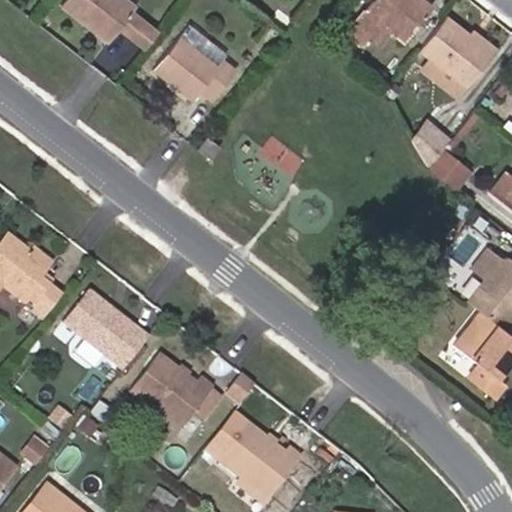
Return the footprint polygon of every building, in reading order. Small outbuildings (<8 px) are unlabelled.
[(132,7),(122,0),(62,0),(59,4),(105,40),(132,7)] [(430,10),(418,0),(371,0),(355,21),(348,29),(364,42),(371,34),(380,42),(390,32),(403,43),(430,10)] [(285,29),(292,18),(280,10),(273,20),(285,29)] [(465,36),(442,18),(418,49),(426,55),(418,67),(440,84),(448,73),(464,86),(488,54),(465,36)] [(187,22),(176,35),(214,65),(220,57),(224,52),(187,22)] [(271,45),(280,34),(269,25),(260,35),(271,45)] [(471,29),(465,36),(488,54),(494,47),(471,29)] [(214,65),(176,35),(152,66),(189,96),(197,86),(209,95),(232,66),(220,57),(214,65)] [(448,73),(440,84),(455,96),(456,97),(464,86),(448,73)] [(425,167),(445,140),(424,123),(410,142),(425,167)] [(271,134),(257,151),(291,177),(305,159),(271,134)] [(205,135),(195,148),(209,158),(219,146),(205,135)] [(443,151),(429,170),(451,187),(465,168),(443,151)] [(488,192),(501,202),(511,187),(511,177),(504,171),(488,192)] [(511,187),(501,202),(511,210),(511,187)] [(47,262),(31,250),(7,232),(0,242),(0,279),(42,312),(58,290),(47,281),(38,274),(41,270),(47,262)] [(36,245),(31,250),(47,262),(51,257),(36,245)] [(480,275),(461,300),(476,311),(496,327),(511,307),(511,259),(505,254),(495,255),(484,247),(469,266),(480,275)] [(405,286),(413,276),(403,268),(395,279),(405,286)] [(38,274),(47,281),(50,277),(41,270),(38,274)] [(107,358),(132,328),(86,291),(62,323),(107,358)] [(511,316),(511,307),(496,327),(501,331),(511,316)] [(496,327),(476,311),(450,343),(474,362),(463,376),(489,396),(501,380),(492,374),(511,348),(511,339),(501,331),(496,327)] [(145,338),(132,328),(109,357),(122,367),(145,338)] [(195,377),(192,382),(155,353),(127,389),(151,409),(142,421),(167,440),(177,429),(188,414),(209,387),(195,377)] [(240,373),(224,394),(236,403),(252,383),(240,373)] [(209,387),(188,414),(197,421),(218,395),(209,387)] [(96,401),(87,412),(100,423),(109,412),(96,401)] [(66,429),(73,414),(55,404),(47,419),(66,429)] [(84,416),(76,430),(90,438),(98,424),(84,416)] [(237,476),(264,498),(297,458),(285,447),(280,453),(243,424),(216,460),(237,476)] [(20,452),(35,465),(47,449),(33,436),(20,452)] [(0,482),(12,468),(0,458),(0,482)] [(259,505),(264,498),(237,476),(232,483),(259,505)] [(78,511),(46,486),(24,511),(78,511)]
